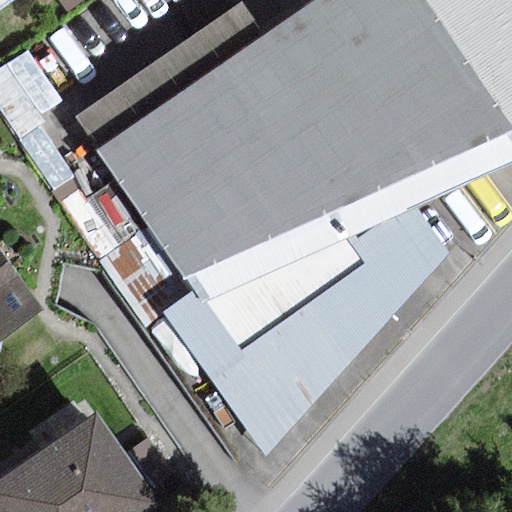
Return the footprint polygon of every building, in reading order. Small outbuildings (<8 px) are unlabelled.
[(0,0),(0,16),(23,0),(0,0)] [(318,0),(265,38),(104,151),(152,226),(105,258),(149,324),(164,313),(197,291),(249,352),(366,263),(351,241),(420,209),(511,165),(511,118),(430,0),(318,0)] [(511,0),(430,0),(511,118),(511,0)] [(79,115),(104,151),(265,38),(241,3),(79,115)] [(29,55),(0,67),(0,87),(13,117),(49,100),(29,55)] [(197,291),(164,313),(268,457),(452,252),(420,209),(351,241),(366,263),(249,352),(197,291)] [(0,335),(39,306),(0,255),(0,335)] [(103,415),(0,484),(0,508),(2,511),(163,511),(167,510),(103,415)] [(150,435),(131,449),(158,486),(177,472),(150,435)]
